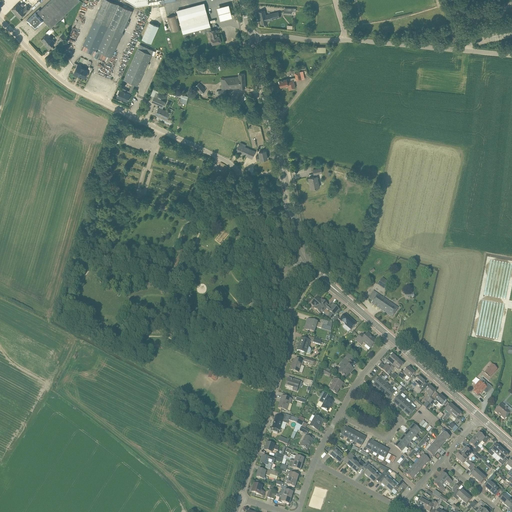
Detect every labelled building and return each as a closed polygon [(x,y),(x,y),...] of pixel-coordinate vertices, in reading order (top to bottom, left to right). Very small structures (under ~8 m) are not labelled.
[(50,0),(40,10),(39,9),(27,20),(35,29),(44,21),(51,28),(80,0),(79,0),(50,0)] [(111,57),(123,32),(132,10),(109,0),(102,0),(94,20),(83,44),(83,45),(81,49),(94,55),(94,57),(94,58),(95,59),(96,59),(97,59),(98,59),(98,57),(109,62),(111,57)] [(79,2),(75,6),(75,7),(71,11),(74,14),(72,16),(73,16),(70,19),(74,22),(80,9),(79,8),(82,5),(79,2)] [(20,19),(23,15),(26,12),(30,9),(27,6),(23,9),(18,4),(12,9),(17,15),(20,19)] [(212,31),(211,31),(211,29),(208,18),(209,18),(208,14),(207,14),(204,4),(177,11),(178,15),(179,17),(184,37),(209,31),(212,31)] [(229,4),(216,7),(220,20),(232,17),(229,4)] [(264,10),(258,12),(262,24),(267,23),(267,21),(280,18),(278,12),(269,14),(269,15),(265,15),(264,10)] [(177,18),(179,17),(178,15),(168,17),(172,32),(180,30),(177,18)] [(142,39),(151,44),(159,27),(149,22),(142,39)] [(213,44),(216,43),(221,42),(219,36),(218,36),(216,29),(211,31),(212,31),(209,31),(213,44)] [(48,49),(52,45),(55,42),(47,34),(41,40),(46,45),(45,45),(48,49)] [(62,43),(63,43),(66,39),(63,35),(59,39),(60,40),(58,41),(58,42),(57,44),(59,46),(62,43)] [(148,63),(152,54),(153,50),(140,44),(124,79),(132,83),(129,91),(132,92),(135,84),(138,85),(144,72),(145,73),(149,64),(148,63)] [(89,67),(88,70),(81,67),(82,66),(78,64),(73,74),(77,76),(78,75),(85,78),(88,70),(91,72),(93,68),(89,67)] [(302,80),(305,79),(303,71),(300,72),(294,73),(295,77),(289,78),(279,81),(280,87),(285,86),(285,87),(288,86),(289,90),(295,88),(294,81),(296,80),(296,81),(302,80)] [(240,88),(245,88),(244,74),(239,74),(239,77),(224,78),(220,78),(221,89),(240,87),(240,88)] [(199,82),(195,86),(201,94),(206,90),(199,82)] [(132,92),(129,91),(122,87),(121,90),(120,89),(116,97),(127,102),(131,94),(132,92)] [(185,104),(187,96),(169,91),(169,94),(180,97),(179,102),(185,104)] [(154,97),(152,101),(160,105),(159,108),(158,108),(155,114),(166,119),(168,115),(169,112),(162,109),(163,107),(165,102),(160,100),(158,99),(160,94),(156,92),(154,97)] [(252,159),(254,154),(255,152),(239,144),(236,152),(252,159)] [(260,155),(256,156),(257,160),(260,159),(261,160),(267,159),(266,150),(259,152),(260,155)] [(311,189),(316,188),(319,187),(316,174),(322,173),(321,168),(313,170),(314,175),(314,174),(315,177),(309,178),(310,183),(310,182),(312,188),(311,189)] [(223,230),(215,240),(220,244),(228,234),(223,230)] [(383,289),(388,283),(382,277),(376,284),(383,289)] [(392,317),(395,313),(398,308),(373,291),(369,298),(373,301),(371,303),(375,306),(375,305),(377,306),(377,307),(392,317)] [(318,297),(311,304),(315,307),(314,308),(321,314),(326,308),(331,313),(328,316),(331,319),(340,310),(331,303),(328,306),(321,299),(321,300),(318,297)] [(348,327),(350,325),(353,321),(348,316),(345,314),(340,320),(348,327)] [(321,329),(323,324),(326,326),(328,322),(321,319),(320,323),(310,320),(309,323),(307,322),(305,329),(314,332),(316,327),(321,329)] [(363,342),(367,345),(370,348),(377,341),(368,333),(364,337),(361,334),(356,340),(361,344),(363,342)] [(310,341),(306,340),(301,338),(297,350),(307,354),(309,354),(310,353),(310,352),(311,351),(311,350),(311,349),(310,348),(309,348),(308,347),(310,341)] [(351,361),(353,358),(349,354),(342,362),(344,364),(338,371),(345,378),(345,377),(349,371),(350,372),(353,369),(349,365),(352,362),(351,361)] [(387,365),(382,370),(387,374),(390,370),(398,360),(393,355),(388,361),(390,363),(388,366),(387,365)] [(303,362),(301,361),(296,359),(294,366),(292,366),(291,370),(293,371),(294,372),(294,371),(299,373),(301,365),(302,366),(303,362)] [(398,360),(390,370),(392,372),(396,368),(398,370),(403,365),(398,360)] [(490,377),(497,369),(499,367),(494,362),(485,372),(490,377)] [(406,376),(410,379),(415,373),(409,368),(404,373),(402,371),(398,375),(403,380),(406,376)] [(220,372),(215,370),(211,378),(216,381),(220,372)] [(383,376),(382,376),(381,375),(378,378),(379,378),(374,385),(377,387),(376,387),(378,389),(384,382),(380,379),(383,376)] [(416,377),(412,383),(414,384),(415,383),(418,386),(414,390),(419,394),(422,390),(420,388),(425,382),(419,377),(418,379),(416,377)] [(300,381),(293,379),(289,378),(286,386),(294,388),(293,391),(297,392),(300,381)] [(343,383),(339,381),(334,378),(331,382),(333,383),(329,390),(337,394),(340,387),(341,387),(343,383)] [(314,382),(311,381),(305,379),(303,383),(310,385),(309,387),(311,388),(314,382)] [(388,381),(387,380),(386,379),(384,382),(378,389),(379,390),(379,389),(382,392),(383,393),(389,387),(386,384),(388,381)] [(396,383),(395,382),(394,381),(391,384),(389,387),(383,393),(384,394),(387,396),(390,399),(393,395),(395,392),(391,388),(393,386),(396,383)] [(477,386),(474,389),(475,390),(473,392),(478,396),(480,394),(481,394),(487,388),(480,382),(479,382),(476,386),(477,386)] [(397,388),(402,393),(407,387),(403,384),(401,386),(399,385),(397,388)] [(426,408),(433,399),(431,397),(436,392),(430,386),(425,392),(428,395),(424,399),(427,401),(423,405),(426,408)] [(331,396),(327,394),(324,392),(322,396),(319,402),(323,404),(321,408),(328,412),(333,402),(329,400),(331,396)] [(398,406),(404,399),(400,396),(402,394),(401,392),(398,395),(399,396),(393,402),(394,402),(396,404),(396,405),(398,406)] [(292,399),(287,398),(282,396),(281,401),(279,408),(278,408),(281,409),(281,410),(282,409),(287,411),(290,403),(291,404),(292,399)] [(442,406),(443,405),(446,401),(440,396),(436,401),(433,399),(426,408),(428,410),(432,405),(432,406),(433,404),(436,407),(438,404),(442,406)] [(408,399),(407,398),(406,397),(404,399),(398,406),(399,407),(402,409),(401,409),(403,411),(409,404),(406,401),(408,399)] [(411,405),(413,403),(415,401),(413,399),(411,401),(409,404),(403,411),(404,411),(407,414),(409,416),(415,409),(411,405)] [(499,414),(505,419),(510,413),(504,407),(505,406),(502,404),(495,411),(499,415),(499,414)] [(451,416),(456,409),(451,405),(445,411),(448,413),(445,416),(448,419),(451,415),(451,416)] [(456,420),(455,421),(457,423),(461,419),(458,417),(461,414),(456,409),(451,416),(456,420)] [(289,420),(281,417),(276,416),(272,428),(273,429),(272,432),(278,433),(279,430),(280,431),(282,422),(288,424),(289,420)] [(322,420),(318,417),(316,416),(310,426),(318,430),(320,426),(319,425),(322,420)] [(458,428),(455,425),(452,422),(448,427),(452,429),(455,432),(458,428)] [(420,430),(417,428),(414,424),(413,425),(414,425),(411,427),(410,429),(417,435),(419,431),(422,434),(424,432),(421,429),(420,430)] [(348,438),(352,430),(350,429),(350,430),(347,428),(343,435),(342,435),(340,438),(342,439),(344,436),(348,438)] [(451,435),(447,432),(443,428),(441,431),(443,433),(439,437),(446,442),(450,437),(451,435)] [(419,437),(417,435),(410,429),(409,430),(407,433),(407,432),(405,434),(412,440),(415,437),(417,439),(419,437)] [(353,431),(352,430),(348,438),(346,441),(349,443),(350,440),(354,442),(358,434),(356,433),(353,431)] [(479,433),(474,438),(477,441),(477,442),(480,444),(482,441),(485,444),(490,439),(484,434),(482,436),(479,433)] [(307,450),(314,437),(308,434),(307,437),(305,436),(300,446),(307,450)] [(360,434),(359,434),(358,434),(354,442),(352,445),(355,446),(357,443),(362,446),(366,438),(363,436),(362,436),(359,435),(360,434)] [(415,442),(412,440),(405,434),(404,435),(402,438),(400,439),(407,445),(410,442),(413,444),(415,442)] [(441,447),(446,442),(439,437),(435,442),(441,447)] [(474,438),(470,444),(473,447),(471,449),(476,454),(478,451),(481,449),(478,446),(480,444),(477,442),(477,441),(474,438)] [(410,448),(407,445),(400,439),(400,440),(400,441),(398,443),(397,443),(395,446),(402,452),(402,451),(404,453),(408,449),(408,450),(410,448)] [(371,451),(375,443),(373,442),(370,441),(370,440),(366,448),(365,447),(363,450),(366,452),(367,449),(371,451)] [(437,452),(441,447),(435,442),(431,446),(437,452)] [(274,445),(272,445),(267,443),(265,451),(271,453),(272,449),(278,451),(279,447),(274,445)] [(377,444),(376,443),(375,443),(371,451),(370,454),(372,455),(374,452),(377,454),(381,446),(380,445),(379,445),(376,444),(377,444)] [(338,448),(335,446),(328,453),(331,456),(330,456),(335,460),(342,452),(338,448)] [(383,447),(381,446),(377,454),(378,454),(376,457),(378,458),(380,455),(385,458),(389,450),(386,448),(386,449),(383,447)] [(433,457),(437,452),(431,446),(427,451),(433,457)] [(497,456),(503,450),(498,446),(495,448),(493,447),(488,452),(492,456),(494,454),(497,456)] [(471,449),(469,451),(466,448),(461,454),(467,459),(472,454),(474,456),(473,457),(479,462),(482,459),(476,454),(471,449)] [(503,466),(505,464),(508,460),(506,458),(508,455),(503,450),(497,456),(500,459),(498,462),(503,466)] [(350,453),(347,457),(342,452),(343,452),(342,452),(335,460),(340,465),(343,461),(345,463),(352,455),(350,453)] [(475,466),(467,459),(461,454),(456,459),(463,464),(465,462),(470,466),(468,469),(470,472),(475,466)] [(304,459),(296,457),(293,455),(292,459),(291,458),(290,461),(291,461),(302,465),(304,459)] [(352,469),(357,464),(353,459),(355,457),(352,455),(345,463),(352,469)] [(426,457),(424,456),(424,455),(419,460),(425,465),(430,460),(426,457)] [(270,458),(268,458),(263,456),(261,464),(266,465),(268,466),(267,469),(272,471),(274,464),(275,460),(270,459),(270,458)] [(421,470),(425,465),(419,460),(415,465),(421,470)] [(300,471),(302,465),(291,461),(289,467),(300,471)] [(367,463),(365,465),(360,461),(358,464),(357,464),(352,469),(357,474),(363,467),(365,469),(369,465),(367,463)] [(376,471),(372,467),(369,465),(365,469),(367,471),(364,475),(369,479),(376,471)] [(417,475),(421,470),(415,465),(411,470),(417,475)] [(279,473),(272,471),(267,469),(266,472),(259,470),(257,478),(264,480),(265,475),(277,479),(278,477),(279,473)] [(384,472),(380,476),(383,478),(387,474),(388,472),(390,470),(387,469),(384,472)] [(412,480),(417,475),(411,470),(408,473),(406,471),(403,474),(406,476),(407,475),(412,480)] [(476,480),(481,474),(476,470),(471,475),(476,480)] [(376,480),(380,477),(376,474),(378,472),(376,471),(369,479),(374,483),(376,480)] [(387,478),(389,476),(390,474),(388,472),(387,474),(383,478),(379,482),(379,483),(380,482),(387,488),(393,480),(391,478),(389,480),(387,478)] [(299,476),(291,473),(288,473),(287,476),(286,475),(285,478),(297,482),(299,476)] [(452,482),(449,479),(443,474),(438,479),(444,484),(447,481),(450,484),(452,482)] [(481,484),(484,480),(486,478),(481,474),(476,480),(481,484)] [(295,488),(297,482),(285,478),(284,481),(286,481),(285,484),(295,488)] [(442,487),(444,484),(438,479),(434,484),(438,487),(443,492),(445,490),(442,487)] [(401,481),(398,484),(394,480),(393,480),(387,488),(391,492),(395,495),(397,492),(396,491),(400,487),(404,491),(407,487),(403,483),(404,483),(401,481)] [(462,484),(459,482),(452,491),(454,493),(457,491),(462,484)] [(495,487),(495,486),(491,482),(485,488),(490,492),(495,487)] [(262,487),(254,484),(252,493),(251,496),(254,497),(255,497),(256,494),(263,496),(264,493),(261,491),(262,487)] [(286,491),(287,488),(282,487),(281,489),(282,489),(281,493),(280,492),(279,495),(291,499),(293,493),(286,491)] [(495,497),(498,493),(500,491),(495,487),(490,492),(495,497)] [(462,500),(467,494),(462,490),(459,493),(457,491),(454,493),(452,496),(457,500),(459,498),(462,500)] [(279,495),(273,493),(272,493),(271,498),(274,500),(275,496),(279,498),(278,502),(282,503),(282,502),(289,505),(291,499),(279,495)] [(464,507),(468,502),(472,499),(467,494),(462,500),(464,502),(462,505),(464,507)] [(504,505),(510,499),(505,495),(500,501),(504,505)] [(424,501),(425,499),(423,496),(420,499),(419,502),(420,503),(417,508),(423,511),(427,503),(424,501)] [(435,509),(438,505),(438,504),(433,501),(431,505),(427,503),(423,511),(424,511),(430,511),(433,508),(435,509)] [(472,507),(472,508),(473,509),(477,504),(474,501),(470,506),(467,508),(469,510),(472,507)]
